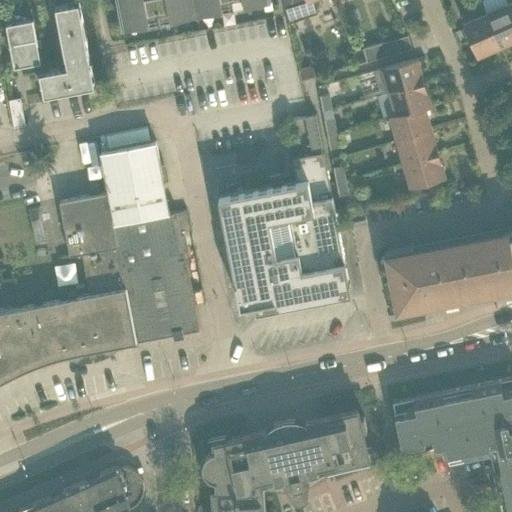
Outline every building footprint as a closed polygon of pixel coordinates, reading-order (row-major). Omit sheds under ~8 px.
[(65,56),(67,65),(39,71),(43,94),(94,85),(79,0),(55,5),(65,56)] [(170,20),(222,11),(222,8),(243,4),(244,6),(271,1),(270,0),(115,0),(122,30),(148,24),(148,22),(169,18),(170,20)] [(282,0),(288,23),(307,16),(317,12),(316,8),(318,0),(282,0)] [(511,13),(508,3),(485,13),(499,45),(511,39),(511,13)] [(485,13),(481,15),(463,23),(477,55),(499,45),(485,13)] [(33,17),(5,22),(14,66),(41,61),(33,17)] [(408,34),(384,41),(362,47),(366,61),(411,48),(408,34)] [(384,66),(383,66),(390,91),(423,81),(416,56),(415,57),(384,66)] [(308,65),(297,68),(301,80),(315,76),(313,68),(308,65)] [(430,105),(423,81),(390,91),(396,112),(424,104),(425,106),(430,105)] [(328,93),(319,95),(322,110),(331,108),(328,93)] [(20,97),(8,99),(13,126),(25,124),(20,97)] [(424,104),(396,112),(390,114),(398,139),(431,129),(425,106),(424,104)] [(327,134),(336,132),(333,117),(324,119),(327,134)] [(438,152),(431,129),(398,139),(404,162),(438,152)] [(339,146),(336,132),(327,134),(329,148),(339,146)] [(310,154),(323,151),(321,139),(308,142),(310,154)] [(113,222),(169,211),(156,141),(101,151),(107,191),(113,222)] [(256,309),(319,297),(351,291),(323,151),(310,154),(292,157),(297,180),(218,195),(240,305),(255,302),(256,309)] [(438,152),(404,162),(411,185),(412,185),(412,184),(443,175),(443,176),(444,175),(438,152)] [(336,181),(345,179),(342,165),(333,167),(336,181)] [(345,179),(336,181),(338,196),(348,194),(345,179)] [(86,183),(88,193),(99,191),(97,181),(86,183)] [(113,222),(107,191),(59,200),(70,254),(82,252),(118,245),(113,222)] [(176,210),(169,211),(113,222),(118,245),(121,262),(126,286),(136,340),(199,328),(180,230),(176,210)] [(508,230),(388,254),(398,306),(511,283),(511,233),(509,234),(508,230)] [(121,262),(118,245),(82,252),(90,293),(126,286),(121,262)] [(76,261),(57,263),(59,282),(78,280),(76,261)] [(126,286),(90,293),(47,301),(57,356),(74,352),(136,340),(126,286)] [(57,356),(47,301),(16,307),(4,309),(0,309),(0,380),(3,379),(23,369),(50,358),(57,356)] [(433,440),(435,449),(446,447),(449,460),(490,452),(502,511),(511,511),(511,376),(395,401),(393,401),(392,401),(402,446),(433,440)] [(364,415),(359,416),(357,409),(305,421),(306,426),(266,435),(265,430),(226,439),(227,447),(214,449),(209,452),(204,456),(202,462),(203,469),(206,474),(211,478),(217,480),(217,489),(213,490),(213,491),(221,491),(263,487),(262,482),(283,477),(293,494),(297,497),(302,498),(306,495),(308,491),(310,471),(356,460),(354,451),(366,448),(362,429),(367,428),(364,415)] [(128,511),(128,507),(135,504),(140,499),(143,492),(144,485),(142,477),(137,471),(131,467),(124,465),(116,466),(117,466),(116,464),(9,511),(128,511)] [(264,511),(263,487),(221,491),(222,501),(214,502),(214,511),(264,511)]
